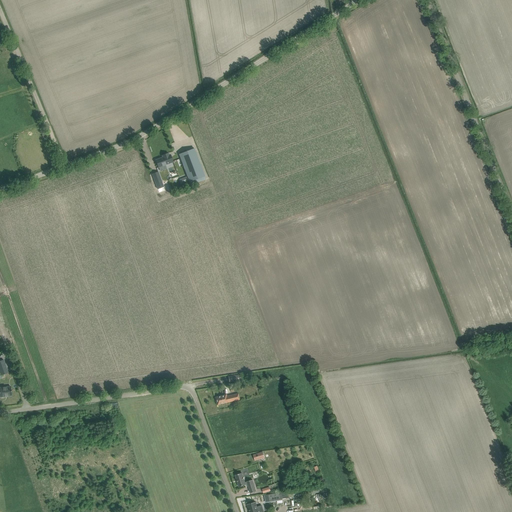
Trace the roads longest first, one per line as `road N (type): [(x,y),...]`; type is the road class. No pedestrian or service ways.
road 1 (unclassified): [(0,190),(126,142),(356,0)]
road 2 (unclassified): [(238,511),(184,386),(0,412)]
road 3 (unclassified): [(511,206),(431,0)]
road 4 (track): [(0,11),(62,166)]
